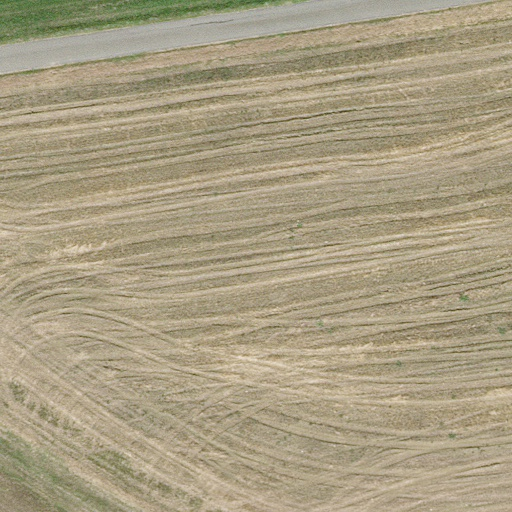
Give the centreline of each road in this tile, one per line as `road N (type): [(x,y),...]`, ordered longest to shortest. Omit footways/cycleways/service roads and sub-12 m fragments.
road 1 (track): [(0,69),(511,4)]
road 2 (track): [(111,511),(57,487),(0,443)]
